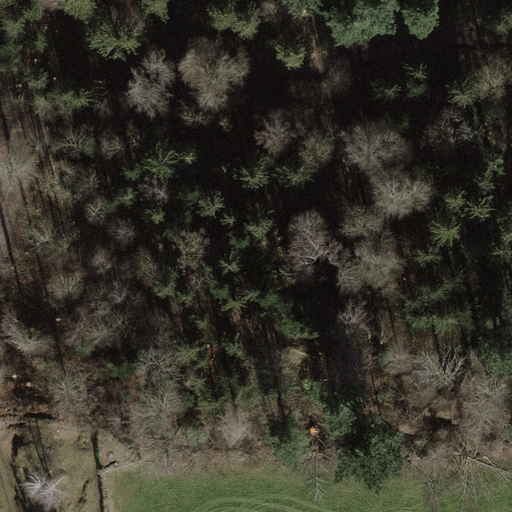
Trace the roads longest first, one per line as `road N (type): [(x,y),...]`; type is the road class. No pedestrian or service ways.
road 1 (track): [(79,114),(389,52),(511,38)]
road 2 (track): [(79,114),(10,137),(0,252)]
